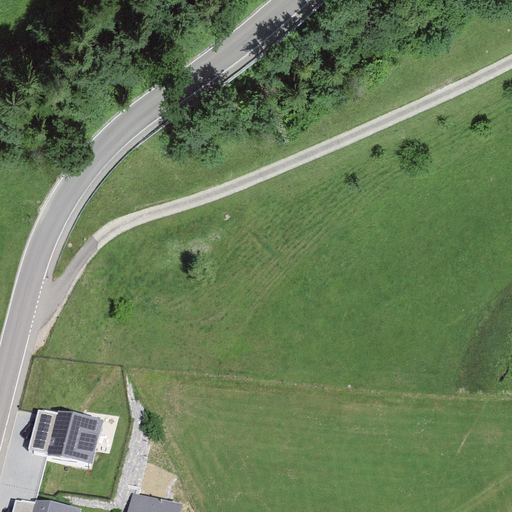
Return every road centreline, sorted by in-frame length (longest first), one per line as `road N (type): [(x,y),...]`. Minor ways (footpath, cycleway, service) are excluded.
road 1 (unclassified): [(17,334),(108,232),(267,173),(511,61)]
road 2 (tertiary): [(290,0),(116,130),(54,217),(17,334)]
